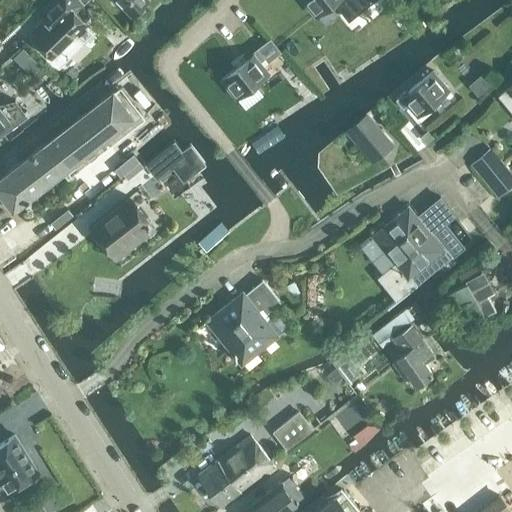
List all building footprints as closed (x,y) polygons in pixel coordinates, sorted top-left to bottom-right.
[(53,0),(43,10),(52,18),(33,37),(53,56),(87,23),(74,10),(84,0),(53,0)] [(117,0),(132,15),(146,0),(117,0)] [(303,0),(315,14),(333,0),(348,18),(371,0),(303,0)] [(236,96),(268,71),(263,65),(281,50),(270,36),(257,47),(245,56),(247,58),(222,78),(236,96)] [(432,68),(399,96),(404,101),(416,116),(447,91),(449,89),(432,68)] [(511,84),(502,92),(499,95),(500,96),(508,89),(511,93),(511,84)] [(0,190),(13,207),(132,115),(112,89),(0,176),(0,190)] [(0,129),(3,134),(28,115),(15,99),(0,102),(0,129)] [(391,144),(367,114),(348,129),(373,159),(391,144)] [(174,140),(146,163),(157,178),(172,166),(183,181),(206,164),(190,142),(181,149),(174,140)] [(511,173),(491,147),(472,162),(498,194),(511,182),(511,173)] [(138,239),(154,227),(130,196),(92,225),(113,252),(135,235),(138,239)] [(444,248),(425,225),(409,205),(373,234),(395,261),(378,275),(400,300),(420,285),(415,278),(411,282),(408,277),(444,248)] [(450,225),(439,234),(457,257),(468,248),(450,225)] [(488,295),(494,292),(478,263),(458,274),(462,282),(465,280),(466,283),(446,294),(464,327),(495,310),(488,295)] [(263,278),(261,280),(245,293),(243,290),(207,319),(242,362),(277,333),(259,310),(262,307),(266,311),(280,300),(263,278)] [(413,315),(406,306),(371,332),(381,346),(394,337),(391,333),(410,318),(413,315)] [(425,361),(435,354),(412,322),(398,332),(408,347),(396,356),(415,383),(432,371),(425,361)] [(312,428),(298,410),(273,430),(287,448),(312,428)] [(0,487),(3,492),(38,470),(15,434),(0,442),(0,487)] [(223,506),(275,466),(251,434),(198,474),(223,506)] [(288,475),(244,508),(247,511),(279,511),(296,500),(289,490),(296,485),(288,475)] [(360,511),(342,490),(315,511),(360,511)] [(510,511),(498,496),(477,511),(510,511)] [(20,511),(47,511),(40,500),(20,511)]
